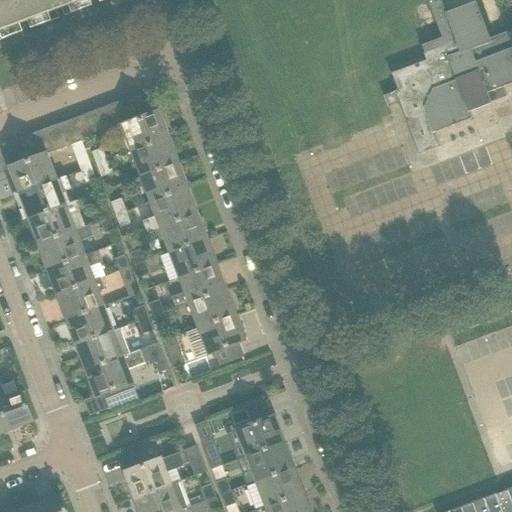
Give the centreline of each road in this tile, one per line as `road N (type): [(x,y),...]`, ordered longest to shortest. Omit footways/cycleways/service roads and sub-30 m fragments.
road 1 (residential): [(356,511),(182,54)]
road 2 (residential): [(0,121),(182,54)]
road 3 (residential): [(71,448),(0,275)]
road 4 (unknown): [(334,234),(311,166),(397,133)]
